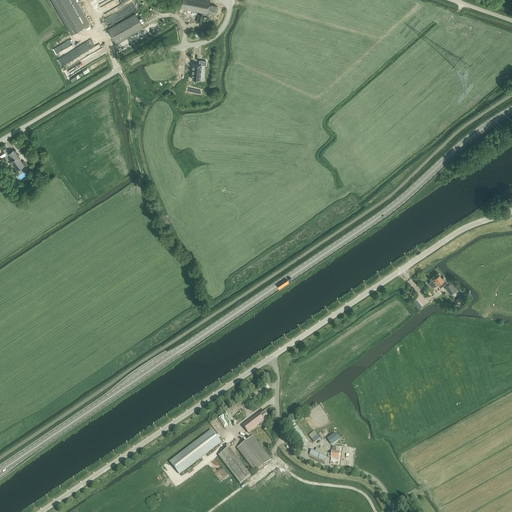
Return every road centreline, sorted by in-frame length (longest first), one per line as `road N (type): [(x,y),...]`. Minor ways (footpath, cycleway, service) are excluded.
road 1 (secondary): [(0,470),(375,219),(511,109)]
road 2 (unclassified): [(271,356),(465,228),(511,212)]
road 3 (unclassified): [(0,141),(134,61),(215,36),(230,0)]
road 4 (unclassified): [(41,511),(271,356)]
road 5 (unclassified): [(394,511),(372,478),(311,461),(285,439),(271,356)]
